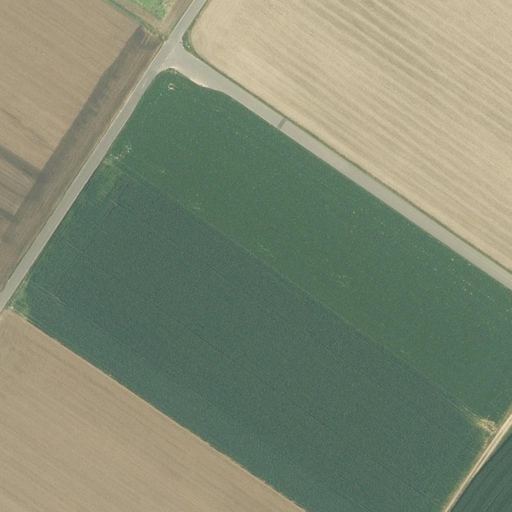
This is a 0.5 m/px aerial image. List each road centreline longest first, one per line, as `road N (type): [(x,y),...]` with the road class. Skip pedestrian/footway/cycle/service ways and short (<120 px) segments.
road 1 (unclassified): [(171,44),(511,280)]
road 2 (unclassified): [(0,305),(171,44)]
road 3 (track): [(511,410),(447,511)]
